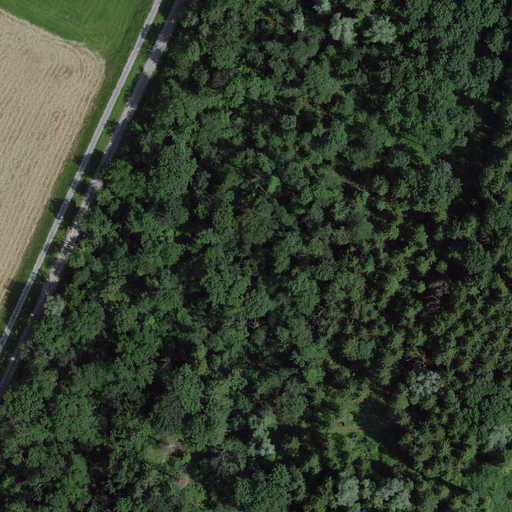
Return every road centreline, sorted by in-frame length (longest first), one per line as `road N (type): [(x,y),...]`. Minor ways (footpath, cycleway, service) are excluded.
road 1 (track): [(0,399),(184,0)]
road 2 (track): [(161,0),(0,351)]
road 3 (track): [(511,432),(473,416),(282,431)]
